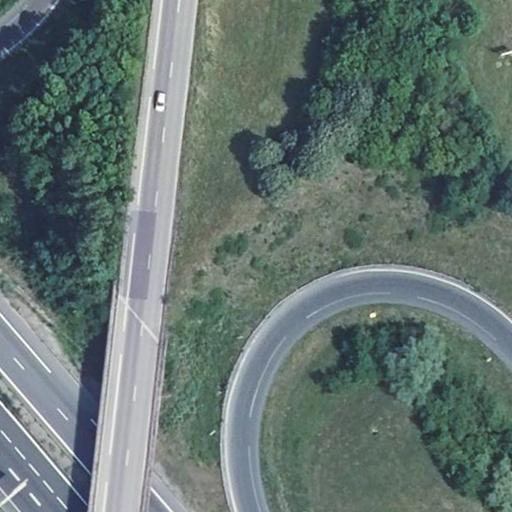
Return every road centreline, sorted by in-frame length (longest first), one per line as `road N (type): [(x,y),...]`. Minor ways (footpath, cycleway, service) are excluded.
road 1 (motorway): [(178,0),(120,511)]
road 2 (motorway): [(244,511),(233,462),(239,393),(266,344),(317,301),(353,289),(422,291),(452,302),(511,348)]
road 3 (motorway): [(146,511),(0,342)]
